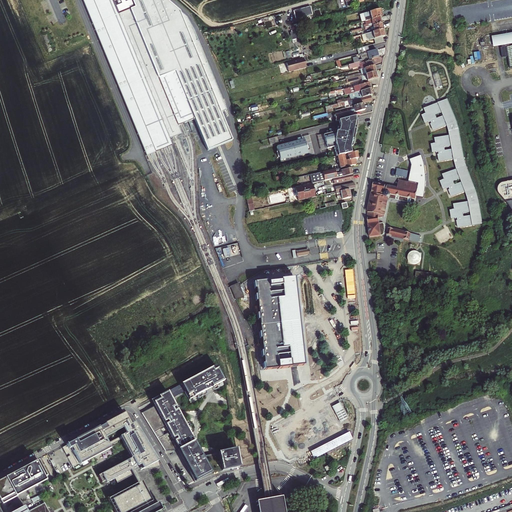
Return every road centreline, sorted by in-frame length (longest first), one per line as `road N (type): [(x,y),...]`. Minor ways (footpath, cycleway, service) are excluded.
road 1 (secondary): [(362,279),(358,216),(400,0)]
road 2 (residential): [(0,475),(127,409),(182,495)]
road 3 (residential): [(346,498),(278,466),(182,495)]
road 4 (track): [(182,0),(216,26),(318,0)]
road 5 (secondary): [(356,511),(375,393)]
